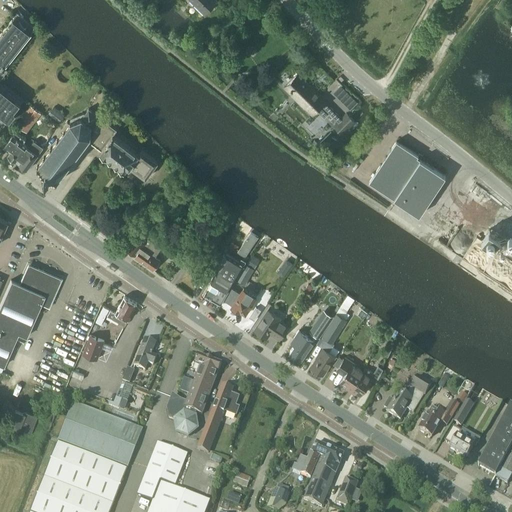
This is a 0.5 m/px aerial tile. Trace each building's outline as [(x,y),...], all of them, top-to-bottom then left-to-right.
[(189,0),(204,14),(217,0),(216,0),(189,0)] [(29,36),(37,26),(18,11),(0,34),(0,117),(8,123),(19,108),(17,106),(23,99),(0,80),(0,79),(8,69),(4,65),(6,63),(7,64),(29,36)] [(446,48),(435,42),(421,65),(431,71),(446,48)] [(229,59),(222,67),(229,74),(236,65),(229,59)] [(298,72),(282,88),(291,97),(293,96),(312,115),(317,109),(320,112),(325,108),(322,105),(326,102),(327,101),(298,72)] [(326,102),(322,105),(325,108),(330,113),(339,122),(338,123),(334,126),(338,130),(339,131),(342,134),(355,121),(351,117),(350,116),(347,113),(342,118),(326,102)] [(18,124),(27,132),(41,113),(32,106),(18,124)] [(55,106),(49,113),(59,121),(64,114),(55,106)] [(46,172),(44,174),(48,177),(50,175),(57,180),(88,139),(102,149),(101,151),(125,169),(126,167),(128,169),(130,165),(146,177),(158,161),(142,149),(139,153),(114,134),(118,129),(90,108),(86,113),(85,112),(72,118),(71,119),(71,121),(70,122),(69,121),(59,134),(59,136),(61,137),(39,166),(46,172)] [(16,131),(4,146),(11,151),(8,155),(16,161),(28,145),(24,142),(26,139),(16,131)] [(417,156),(418,154),(396,140),(369,181),(419,214),(445,175),(417,156)] [(28,145),(16,161),(28,169),(39,154),(44,147),(40,144),(35,141),(30,147),(28,145)] [(186,189),(180,195),(185,199),(190,193),(186,189)] [(493,247),(500,236),(489,229),(482,240),(482,241),(493,248),(493,247)] [(135,257),(154,270),(161,260),(156,257),(162,247),(139,231),(127,249),(136,255),(135,257)] [(237,252),(244,257),(258,236),(251,231),(237,252)] [(498,247),(504,251),(507,245),(501,241),(498,247)] [(238,246),(232,242),(229,247),(235,250),(238,246)] [(204,293),(221,303),(244,264),(224,252),(217,264),(220,266),(204,293)] [(252,255),(247,264),(254,268),(260,259),(252,255)] [(0,305),(0,363),(4,365),(18,333),(27,336),(41,304),(50,308),(63,278),(28,262),(19,283),(11,280),(0,305)] [(254,269),(245,264),(236,279),(245,284),(254,269)] [(304,292),(309,295),(314,287),(309,284),(304,292)] [(232,288),(225,300),(233,305),(231,307),(232,307),(232,310),(237,313),(237,312),(240,312),(241,311),(246,314),(255,300),(254,300),(257,296),(244,288),(241,293),(232,288)] [(110,310),(108,315),(113,318),(125,325),(137,303),(125,296),(116,313),(110,310)] [(105,306),(97,321),(102,324),(110,309),(105,306)] [(256,307),(250,317),(255,320),(261,310),(256,307)] [(323,347),(311,366),(324,374),(337,355),(336,355),(338,350),(331,345),(332,342),(347,319),(346,318),(349,314),(340,308),(323,335),(329,339),(323,347)] [(280,317),(268,309),(255,329),(267,337),(270,332),(280,338),(289,325),(279,319),(280,317)] [(309,331),(307,335),(316,341),(333,316),(323,309),(308,330),(309,331)] [(298,340),(290,352),(303,360),(316,341),(307,335),(300,330),(294,338),(298,340)] [(83,354),(97,359),(105,341),(90,335),(83,354)] [(144,339),(133,366),(145,371),(148,364),(153,366),(156,357),(151,355),(155,344),(144,339)] [(183,383),(180,392),(189,396),(186,403),(184,408),(196,413),(202,415),(221,364),(197,355),(194,364),(200,366),(194,383),(192,387),(183,383)] [(346,356),(337,369),(345,374),(341,380),(348,385),(347,387),(355,393),(356,391),(360,394),(371,378),(377,382),(377,381),(382,370),(381,370),(382,368),(379,366),(374,373),(366,367),(363,371),(352,364),(354,362),(346,356)] [(122,381),(129,383),(133,371),(127,369),(122,381)] [(442,389),(449,379),(444,376),(438,386),(442,389)] [(411,388),(406,397),(398,392),(392,401),(389,399),(384,408),(387,410),(386,412),(392,415),(399,420),(406,410),(413,414),(423,396),(424,396),(431,385),(417,377),(410,388),(411,388)] [(140,387),(147,389),(149,383),(143,380),(140,387)] [(113,404),(109,402),(107,405),(118,409),(119,407),(124,409),(134,387),(122,382),(113,404)] [(459,397),(456,401),(462,405),(463,405),(474,386),(473,386),(467,383),(464,383),(457,394),(460,396),(459,397)] [(239,397),(231,394),(233,389),(222,385),(197,450),(208,454),(224,412),(236,417),(239,408),(235,407),(239,397)] [(170,402),(167,410),(168,419),(174,421),(184,412),(194,416),(196,413),(184,408),(186,403),(181,401),(170,402)] [(58,441),(127,467),(139,436),(142,429),(131,425),(73,402),(58,441)] [(453,422),(460,427),(472,407),(465,403),(453,422)] [(423,422),(418,430),(420,431),(420,433),(423,435),(425,434),(431,438),(440,423),(446,427),(458,408),(451,404),(444,416),(432,408),(427,415),(426,417),(425,417),(423,420),(423,422)] [(511,408),(510,408),(478,467),(478,468),(479,466),(495,475),(494,477),(495,478),(499,469),(511,445),(511,408)] [(8,425),(18,430),(19,427),(30,432),(37,416),(26,411),(24,414),(15,409),(8,425)] [(453,428),(444,442),(451,446),(449,450),(465,460),(473,447),(475,448),(480,440),(462,429),(460,432),(453,428)] [(44,477),(113,503),(126,469),(57,443),(44,477)] [(158,443),(137,497),(152,502),(148,511),(204,511),(209,501),(174,487),(160,482),(160,481),(174,487),(187,454),(158,443)] [(294,465),(292,470),(311,478),(315,469),(317,470),(312,482),(304,500),(322,507),(340,466),(339,466),(343,456),(329,449),(317,444),(313,453),(310,453),(307,460),(304,459),(300,457),(296,466),(294,465)] [(511,445),(499,469),(511,476),(511,475),(511,445)] [(499,469),(495,478),(507,484),(511,476),(499,469)] [(234,473),(230,484),(246,489),(250,478),(234,473)] [(30,511),(31,511),(109,511),(113,504),(44,477),(30,511)] [(337,503),(349,507),(358,484),(346,479),(337,503)] [(274,490),(267,507),(278,511),(286,505),(289,495),(274,490)]
